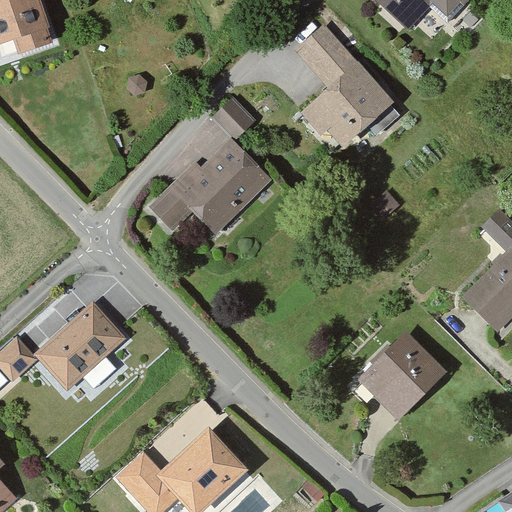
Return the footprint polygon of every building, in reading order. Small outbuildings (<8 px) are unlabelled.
[(49,0),(0,0),(0,41),(3,50),(60,30),(49,0)] [(373,0),(411,34),(434,8),(452,24),(473,0),(373,0)] [(325,28),(298,52),(334,91),(304,118),(350,167),(412,110),(368,61),(361,68),(325,28)] [(238,94),(216,114),(238,138),(260,118),(238,94)] [(275,182),(233,144),(208,171),(199,163),(153,212),(178,235),(198,214),(224,237),(275,182)] [(511,328),(511,215),(505,208),(481,233),(508,258),(467,301),(505,336),(511,328)] [(131,341),(96,305),(41,358),(75,394),(131,341)] [(410,331),(362,379),(407,424),(455,376),(410,331)] [(21,332),(0,350),(0,390),(41,355),(21,332)] [(218,511),(258,476),(218,432),(164,480),(193,511),(218,511)] [(19,462),(0,441),(0,511),(7,511),(22,499),(2,477),(19,462)] [(511,511),(511,493),(499,502),(505,511),(511,511)]
